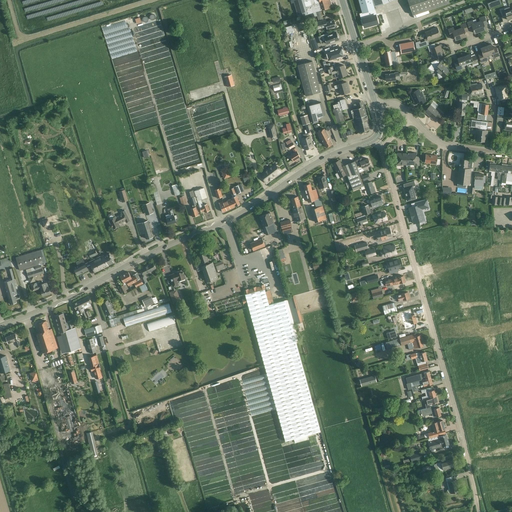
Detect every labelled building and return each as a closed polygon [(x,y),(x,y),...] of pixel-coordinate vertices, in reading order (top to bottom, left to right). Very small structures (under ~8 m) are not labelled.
[(298,17),(313,13),(317,12),(320,11),(332,7),(329,0),(292,0),(290,0),(291,3),(294,3),(298,17)] [(448,0),(358,0),(362,13),(363,15),(367,14),(367,12),(375,10),(374,6),(392,0),(407,0),(413,15),(449,3),(448,0)] [(504,9),(500,10),(501,12),(503,17),(506,15),(507,20),(511,18),(511,14),(510,10),(509,7),(506,8),(504,9)] [(322,19),(320,11),(317,12),(313,13),(313,14),(308,15),(309,18),(317,16),(318,20),(322,19)] [(365,19),(363,19),(364,26),(377,24),(375,13),(369,14),(369,16),(364,16),(365,19)] [(480,31),(485,29),(484,24),(487,23),(484,16),(479,18),(480,21),(477,22),(480,31)] [(473,28),(474,33),(480,31),(477,22),(476,19),(472,20),(467,22),(469,29),(473,28)] [(326,27),(327,29),(335,27),(334,20),(325,23),(322,24),(321,21),(315,22),(317,29),(326,27)] [(461,28),(458,29),(461,38),(466,36),(464,31),(468,30),(465,23),(460,25),(461,28)] [(425,32),(428,40),(440,36),(437,27),(432,29),(433,29),(425,32)] [(458,29),(454,30),(453,27),(448,29),(450,36),(453,35),(455,40),(461,38),(458,29)] [(326,43),(339,39),(338,39),(339,37),(338,35),(337,35),(336,32),(335,33),(334,32),(332,33),(332,34),(329,35),(328,33),(321,35),(315,37),(317,42),(325,40),(326,43)] [(417,48),(429,44),(428,40),(421,42),(420,40),(415,42),(417,48)] [(413,41),(399,44),(401,54),(415,51),(413,41)] [(434,59),(442,56),(440,49),(441,49),(440,45),(436,47),(434,43),(428,46),(430,52),(432,51),(434,59)] [(486,46),(489,55),(493,54),(494,58),(499,56),(496,48),(493,49),(491,44),(486,46)] [(337,60),(340,59),(340,57),(344,55),(342,47),(335,49),(330,50),(329,46),(324,47),(325,51),(326,51),(329,60),(336,58),(337,60)] [(478,55),(480,59),(481,62),(487,60),(486,56),(489,55),(486,46),(480,48),(482,53),(478,55)] [(390,51),(384,52),(386,65),(393,64),(393,65),(398,64),(397,58),(396,58),(395,55),(394,55),(394,51),(390,52),(390,51)] [(473,66),(478,65),(475,55),(471,57),(470,54),(464,56),(467,64),(472,63),(473,66)] [(454,63),(456,67),(457,70),(463,68),(462,66),(467,64),(464,56),(457,59),(458,61),(454,63)] [(428,68),(433,71),(435,70),(437,72),(437,73),(438,78),(442,77),(443,76),(445,74),(448,70),(440,63),(439,64),(438,59),(431,62),(431,64),(428,68)] [(305,96),(320,92),(312,61),(297,65),(305,96)] [(344,65),(335,67),(336,68),(333,69),(332,66),(327,68),(329,74),(337,72),(339,77),(347,75),(344,65)] [(235,85),(231,72),(223,74),(227,87),(235,85)] [(394,73),(385,74),(386,81),(396,80),(395,76),(399,76),(399,72),(394,73)] [(341,95),(350,92),(347,82),(338,84),(338,85),(334,86),(335,89),(339,88),(341,95)] [(477,83),(469,85),(471,93),(474,92),(474,94),(475,95),(479,94),(479,93),(481,93),(483,92),(482,88),(482,84),(477,85),(477,84),(477,83)] [(495,87),(496,90),(497,95),(498,95),(499,100),(507,98),(506,89),(507,89),(506,85),(495,87)] [(416,90),(410,93),(415,103),(418,101),(420,104),(425,102),(422,94),(421,94),(419,89),(416,90)] [(459,103),(458,114),(464,115),(465,103),(467,100),(468,94),(462,93),(461,103),(459,103)] [(334,109),(333,109),(335,116),(337,123),(344,121),(343,116),(341,110),(347,109),(345,99),(340,100),(340,101),(338,102),(338,104),(333,105),(334,109)] [(470,100),(470,102),(474,103),(473,107),(478,107),(477,111),(478,111),(477,119),(480,120),(481,114),(487,115),(489,104),(479,103),(479,101),(470,100)] [(353,109),(353,110),(351,111),(353,119),(366,114),(362,101),(356,103),(353,104),(354,108),(353,109)] [(320,117),(324,116),(321,102),(308,106),(312,123),(318,122),(317,119),(319,118),(320,117)] [(431,104),(424,112),(432,119),(435,116),(438,118),(442,113),(431,104)] [(289,113),(287,108),(278,110),(279,116),(289,113)] [(369,125),(366,114),(353,119),(355,119),(359,132),(369,130),(369,125)] [(307,115),(300,117),(303,125),(310,123),(307,115)] [(269,126),(268,127),(271,139),(275,138),(275,140),(278,139),(274,124),(269,125),(269,126)] [(290,125),(287,126),(287,128),(282,129),(284,134),(291,132),(290,125)] [(321,139),(326,148),(332,144),(324,129),(317,132),(321,140),(321,139)] [(476,129),(475,134),(477,134),(476,141),(485,142),(485,137),(487,137),(488,131),(476,129)] [(309,135),(301,138),(304,150),(313,147),(309,135)] [(290,140),(286,142),(289,147),(290,149),(295,146),(293,144),(290,140)] [(294,152),(289,155),(293,162),(298,159),(297,158),(300,157),(297,151),(295,148),(292,150),(294,152)] [(395,156),(395,165),(400,165),(402,165),(402,164),(406,164),(406,166),(406,153),(396,153),(396,156),(395,156)] [(406,166),(410,166),(410,164),(414,164),(414,165),(419,166),(419,162),(419,161),(419,156),(416,156),(416,153),(406,153),(406,166)] [(426,154),(425,163),(436,164),(437,156),(426,154)] [(362,168),(370,165),(367,158),(363,160),(362,158),(354,161),(358,168),(362,167),(362,168)] [(458,173),(457,183),(465,184),(469,185),(471,173),(471,169),(472,165),(472,162),(470,161),(468,161),(468,160),(460,159),(459,163),(458,173)] [(338,179),(346,174),(339,160),(333,164),(337,173),(335,174),(338,179)] [(354,161),(348,164),(352,175),(347,177),(349,182),(346,183),(348,188),(351,187),(352,190),(360,187),(359,186),(360,185),(363,185),(358,173),(359,172),(358,168),(354,161)] [(275,163),(259,175),(266,183),(281,172),(275,163)] [(227,166),(220,169),(224,179),(231,177),(227,166)] [(475,179),(474,185),(475,185),(483,186),(484,182),(485,183),(485,180),(486,176),(483,176),(483,174),(475,173),(474,178),(475,179)] [(324,176),(317,178),(321,188),(328,186),(324,176)] [(404,188),(403,188),(407,201),(416,198),(412,187),(415,186),(414,181),(408,183),(409,187),(404,188)] [(362,189),(366,188),(368,194),(375,191),(374,188),(373,188),(371,182),(364,184),(365,185),(363,185),(360,185),(362,189)] [(150,185),(152,191),(153,191),(157,205),(160,204),(156,190),(157,190),(154,183),(150,185)] [(317,194),(316,189),(312,191),(310,184),(303,186),(308,202),(313,201),(315,208),(311,209),(315,222),(326,219),(320,199),(318,199),(317,194)] [(172,187),(173,189),(173,188),(175,196),(180,195),(178,189),(180,189),(179,185),(172,187)] [(232,199),(235,206),(240,204),(236,195),(235,196),(235,195),(241,192),(238,185),(233,187),(233,188),(229,189),(232,197),(232,199)] [(195,191),(198,200),(201,199),(207,197),(204,188),(195,191)] [(214,190),(216,198),(222,197),(220,189),(214,190)] [(120,191),(119,192),(120,196),(121,200),(127,198),(126,194),(125,190),(120,191)] [(188,192),(190,198),(193,208),(190,209),(192,217),(198,215),(196,207),(195,207),(194,205),(196,204),(194,197),(195,197),(193,190),(188,192)] [(291,198),(293,208),(296,221),(305,218),(302,206),(301,206),(298,196),(291,198)] [(372,206),(378,204),(378,206),(382,205),(381,203),(382,203),(380,196),(370,199),(372,206)] [(209,211),(208,206),(207,204),(203,205),(201,199),(198,200),(201,212),(204,211),(205,212),(209,211)] [(223,201),(219,203),(222,212),(235,206),(232,199),(223,203),(223,201)] [(412,207),(409,208),(413,223),(424,220),(423,215),(422,215),(420,208),(424,207),(424,208),(428,207),(426,199),(411,204),(412,207)] [(150,202),(142,205),(146,215),(153,213),(150,202)] [(368,205),(362,207),(364,215),(371,213),(368,205)] [(165,215),(166,218),(168,224),(176,222),(175,219),(177,218),(176,215),(174,215),(172,210),(168,211),(169,214),(165,215)] [(108,214),(108,217),(109,220),(113,229),(120,225),(119,224),(125,221),(126,222),(130,220),(125,211),(121,213),(122,214),(116,217),(114,214),(111,213),(108,214)] [(266,235),(277,231),(270,212),(259,216),(266,235)] [(379,218),(380,222),(387,220),(385,213),(382,214),(381,212),(372,215),(373,219),(379,218)] [(365,216),(357,219),(359,225),(362,223),(362,222),(367,220),(365,216)] [(148,220),(137,223),(139,230),(139,231),(140,233),(140,234),(144,233),(146,239),(153,237),(151,232),(148,220)] [(290,220),(280,223),(284,235),(292,232),(290,227),(292,226),(290,220)] [(392,236),(390,228),(375,232),(376,237),(378,241),(382,240),(385,239),(388,238),(388,237),(392,236)] [(486,232),(480,234),(482,244),(485,243),(489,242),(486,232)] [(466,238),(463,239),(465,244),(466,249),(472,247),(470,241),(473,240),(472,234),(468,235),(469,237),(466,238)] [(265,246),(264,243),(262,238),(250,243),(253,251),(265,246)] [(457,238),(454,239),(455,245),(459,244),(460,247),(460,250),(463,250),(466,249),(465,244),(463,239),(458,241),(457,238)] [(449,243),(443,245),(445,250),(446,254),(449,254),(452,253),(450,246),(453,246),(451,240),(448,240),(449,243)] [(366,242),(355,245),(356,251),(368,248),(366,242)] [(437,244),(434,244),(435,251),(438,250),(440,256),(443,255),(446,254),(445,250),(443,245),(440,246),(437,246),(437,244)] [(262,253),(273,249),(272,245),(260,249),(262,253)] [(383,249),(380,250),(381,253),(381,255),(382,258),(385,257),(391,255),(397,253),(394,245),(390,246),(390,245),(383,247),(383,249)] [(281,262),(286,260),(283,248),(277,250),(281,262)] [(39,265),(45,263),(46,263),(42,249),(15,257),(19,270),(26,268),(26,269),(39,265)] [(366,257),(376,254),(374,249),(365,251),(366,257)] [(427,249),(421,251),(424,261),(430,259),(429,254),(427,249)] [(97,258),(85,264),(87,267),(91,265),(92,268),(95,272),(114,263),(112,258),(109,253),(98,259),(97,258)] [(205,253),(199,255),(202,266),(209,264),(205,253)] [(77,275),(88,270),(82,258),(75,261),(77,265),(73,267),(77,275)] [(327,267),(338,264),(336,259),(325,262),(327,267)] [(399,260),(387,263),(388,264),(389,269),(390,273),(395,271),(395,269),(397,268),(401,267),(401,266),(399,260)] [(201,267),(197,268),(198,271),(200,271),(202,270),(205,276),(207,282),(218,278),(214,267),(213,262),(209,264),(202,266),(201,266),(201,267)] [(39,265),(26,269),(30,283),(36,281),(34,276),(44,273),(42,268),(41,265),(45,264),(45,263),(39,265)] [(145,267),(140,269),(141,271),(143,274),(143,275),(150,272),(156,269),(155,268),(155,267),(153,263),(148,265),(145,267)] [(169,275),(171,280),(173,287),(178,285),(176,280),(178,279),(178,281),(185,278),(185,277),(186,276),(185,274),(184,274),(182,270),(175,272),(176,273),(173,274),(169,275)] [(468,271),(462,272),(463,277),(465,282),(468,281),(470,280),(471,283),(474,282),(473,276),(469,277),(468,271)] [(129,285),(140,279),(137,273),(133,275),(133,276),(131,277),(128,272),(120,276),(122,281),(123,283),(124,283),(124,284),(127,283),(129,285)] [(456,281),(455,281),(457,287),(460,286),(459,284),(462,283),(465,282),(463,277),(462,272),(456,274),(458,280),(456,281)] [(372,276),(366,278),(368,283),(373,282),(379,280),(378,275),(372,276)] [(385,281),(386,286),(394,284),(394,285),(405,282),(403,276),(385,281)] [(444,277),(438,279),(440,284),(441,289),(447,287),(447,290),(451,289),(449,283),(446,284),(445,281),(444,277)] [(5,282),(4,282),(4,283),(5,288),(10,287),(16,285),(15,279),(11,280),(10,279),(6,280),(6,281),(5,282)] [(434,287),(431,288),(433,294),(436,293),(435,290),(438,289),(441,289),(440,284),(438,279),(435,280),(432,281),(434,287)] [(50,293),(49,289),(48,287),(46,287),(45,282),(40,283),(39,281),(35,283),(35,282),(30,284),(33,291),(40,288),(43,296),(50,293)] [(147,283),(139,286),(141,289),(142,292),(146,290),(149,288),(147,283)] [(10,287),(5,288),(7,293),(9,299),(10,304),(17,302),(16,300),(20,299),(19,296),(16,297),(15,294),(18,293),(19,293),(18,290),(16,285),(10,287)] [(371,290),(373,298),(383,296),(381,288),(371,290)] [(504,288),(499,290),(501,294),(503,298),(505,297),(508,296),(504,288)] [(265,289),(245,294),(246,298),(247,303),(249,310),(269,304),(265,292),(265,289)] [(181,301),(177,290),(169,292),(173,304),(181,301)] [(497,291),(495,292),(497,296),(499,300),(501,299),(503,298),(501,294),(499,290),(497,291)] [(397,299),(398,299),(398,301),(403,300),(409,298),(408,292),(400,294),(397,295),(396,295),(397,299)] [(493,293),(490,294),(492,298),(494,302),(496,301),(499,300),(497,296),(495,292),(493,293)] [(350,294),(350,295),(352,302),(359,300),(357,293),(350,294)] [(226,305),(240,301),(238,294),(224,298),(226,305)] [(483,294),(481,295),(482,298),(484,301),(487,299),(489,305),(492,303),(494,302),(492,298),(490,294),(488,295),(485,296),(484,294),(483,294)] [(151,295),(142,300),(145,307),(155,303),(151,295)] [(84,309),(91,306),(90,303),(88,297),(79,301),(84,309)] [(479,297),(473,300),(477,309),(480,308),(483,307),(479,297)] [(108,315),(110,319),(116,316),(115,312),(113,309),(110,302),(109,302),(108,300),(102,302),(108,315)] [(269,304),(249,310),(264,365),(265,367),(285,441),(294,439),(295,443),(309,439),(308,435),(320,432),(296,343),(285,304),(284,300),(274,303),(269,304)] [(85,318),(87,317),(85,312),(84,309),(79,301),(73,304),(78,314),(82,312),(82,314),(83,314),(85,318)] [(385,314),(396,311),(394,303),(382,306),(385,314)] [(126,327),(172,312),(169,304),(123,319),(126,327)] [(156,304),(154,305),(123,315),(124,317),(137,312),(137,313),(154,308),(153,306),(158,305),(157,304),(156,304)] [(444,308),(438,310),(440,320),(443,319),(447,318),(444,308)] [(55,316),(56,321),(59,332),(61,332),(66,352),(81,348),(75,328),(68,330),(63,313),(55,316)] [(400,323),(402,323),(410,321),(411,324),(416,323),(414,315),(408,316),(407,314),(400,315),(398,316),(400,323)] [(173,316),(147,324),(149,331),(175,323),(173,316)] [(122,325),(119,317),(117,317),(109,320),(111,328),(122,325)] [(41,322),(50,350),(58,348),(52,329),(49,330),(46,321),(41,322)] [(42,353),(50,350),(41,322),(38,323),(41,332),(36,334),(38,339),(42,353)] [(119,330),(124,344),(145,338),(141,324),(119,330)] [(85,331),(87,336),(102,332),(100,325),(86,329),(87,331),(85,331)] [(15,341),(17,347),(20,346),(18,340),(17,340),(15,334),(6,337),(8,343),(15,341)] [(393,340),(385,342),(386,346),(387,349),(394,347),(398,346),(401,345),(407,344),(409,350),(414,348),(414,349),(423,346),(422,343),(420,335),(416,336),(415,336),(414,336),(414,334),(399,338),(393,340)] [(501,335),(498,336),(500,340),(501,345),(506,343),(507,346),(510,345),(509,339),(505,340),(504,334),(501,335)] [(90,353),(96,351),(94,344),(98,343),(99,346),(105,344),(102,335),(92,338),(86,340),(90,353)] [(490,344),(487,345),(488,351),(492,350),(491,347),(494,347),(496,346),(495,341),(494,337),(491,338),(488,339),(490,344)] [(479,339),(476,339),(476,344),(477,348),(479,348),(482,348),(482,351),(484,351),(486,351),(485,345),(482,345),(482,339),(479,339)] [(466,346),(463,346),(463,352),(465,352),(466,352),(466,349),(472,349),(471,344),(471,340),(468,340),(466,340),(466,346)] [(453,341),(446,343),(449,353),(452,352),(455,351),(453,341)] [(427,363),(422,364),(422,361),(427,360),(425,352),(419,353),(419,352),(410,355),(411,359),(412,359),(415,357),(418,365),(419,370),(423,369),(428,368),(427,363)] [(99,364),(97,355),(88,357),(91,366),(99,364)] [(0,369),(1,373),(10,370),(5,356),(0,357),(0,369)] [(177,359),(167,367),(171,371),(181,363),(177,359)] [(492,369),(489,370),(491,376),(494,375),(496,380),(499,379),(502,378),(500,374),(499,370),(496,371),(493,371),(492,369)] [(482,373),(479,373),(480,378),(480,384),(486,383),(485,377),(489,376),(488,370),(485,370),(485,373),(482,373)] [(37,371),(29,373),(31,382),(39,380),(37,371)] [(420,374),(406,377),(408,383),(408,384),(411,383),(416,381),(431,377),(429,371),(424,372),(423,373),(420,374)] [(473,371),(470,371),(470,377),(472,377),(473,377),(474,384),(480,384),(480,378),(479,373),(476,374),(473,374),(473,371)] [(458,374),(455,374),(458,384),(464,382),(461,373),(458,374)] [(375,376),(360,380),(362,385),(376,381),(375,376)] [(408,383),(406,383),(408,390),(412,389),(413,389),(415,388),(415,385),(419,384),(423,383),(424,386),(428,385),(432,384),(432,380),(431,377),(416,381),(411,383),(408,384),(408,383)] [(50,388),(62,431),(79,426),(67,383),(50,388)] [(424,389),(421,390),(421,392),(422,393),(423,393),(425,392),(426,396),(422,397),(422,399),(436,396),(434,390),(432,390),(432,387),(427,388),(424,389)] [(436,396),(422,399),(423,401),(426,400),(425,399),(426,399),(427,403),(425,404),(426,408),(432,407),(438,405),(436,396)] [(426,408),(418,410),(419,413),(422,413),(423,415),(434,412),(436,417),(436,416),(441,415),(439,407),(433,409),(432,407),(426,408)] [(34,419),(32,411),(25,412),(27,421),(34,419)] [(491,422),(488,422),(488,428),(491,428),(491,425),(494,425),(497,425),(497,420),(496,415),(493,415),(490,415),(491,422)] [(499,415),(496,415),(497,420),(497,425),(503,425),(503,427),(506,427),(506,421),(503,421),(502,415),(499,415)] [(442,420),(438,422),(431,423),(433,432),(428,433),(429,437),(445,433),(444,429),(445,429),(442,420)] [(173,424),(165,428),(167,434),(172,433),(171,430),(175,429),(177,433),(181,431),(180,427),(182,427),(181,425),(179,426),(179,425),(175,427),(173,424)] [(439,447),(449,444),(446,434),(440,436),(440,435),(428,438),(428,441),(430,450),(439,447)] [(505,441),(502,442),(502,448),(505,448),(506,454),(509,454),(511,454),(511,449),(511,444),(508,444),(505,444),(505,441)] [(420,452),(410,455),(412,460),(422,458),(420,452)] [(431,465),(422,467),(423,471),(427,470),(428,472),(432,471),(438,469),(439,469),(440,472),(443,471),(443,470),(450,468),(455,466),(453,459),(439,462),(436,463),(431,465)] [(445,478),(448,489),(447,490),(448,494),(459,491),(456,479),(453,479),(452,476),(445,478)]
